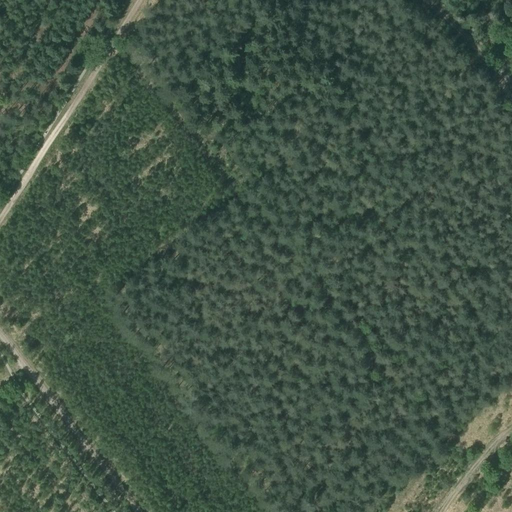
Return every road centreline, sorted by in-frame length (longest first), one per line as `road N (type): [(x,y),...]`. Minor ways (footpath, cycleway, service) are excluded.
road 1 (track): [(117,23),(309,277),(511,116)]
road 2 (track): [(0,219),(139,0)]
road 3 (track): [(137,511),(0,330)]
